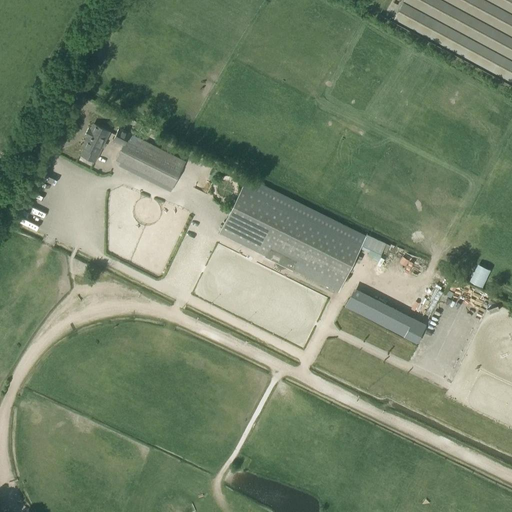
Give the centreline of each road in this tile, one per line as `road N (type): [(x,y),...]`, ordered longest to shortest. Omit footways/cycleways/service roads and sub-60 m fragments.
road 1 (unknown): [(172,288),(300,353),(352,274),(379,268),(425,283),(413,325)]
road 2 (unknown): [(172,288),(194,264),(210,221),(205,205),(173,189),(62,168)]
road 3 (unknown): [(62,168),(81,245),(126,275),(172,288)]
